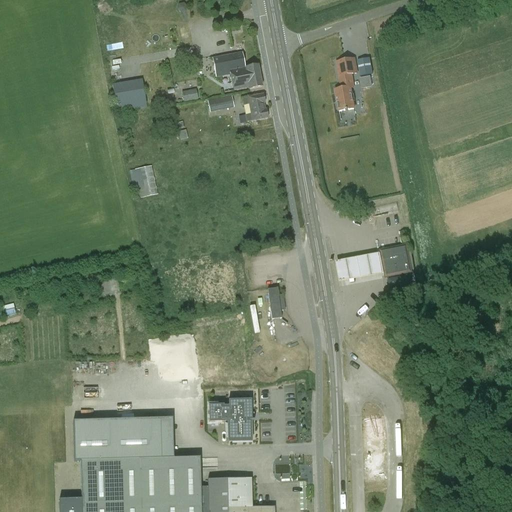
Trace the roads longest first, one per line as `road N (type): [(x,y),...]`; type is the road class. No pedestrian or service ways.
road 1 (primary): [(340,511),(331,324),(279,47)]
road 2 (unclassified): [(279,47),(413,0)]
